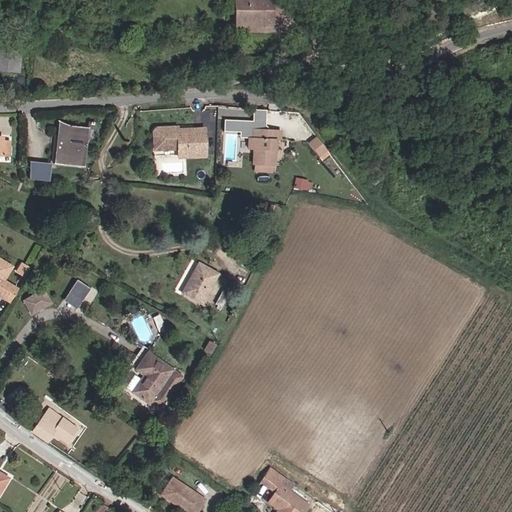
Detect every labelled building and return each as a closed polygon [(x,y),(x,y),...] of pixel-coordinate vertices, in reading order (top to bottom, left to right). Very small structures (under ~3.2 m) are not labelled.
[(233,0),(233,25),(263,26),(263,22),(272,22),(272,0),(233,0)] [(373,30),(369,74),(386,67),(388,32),(373,30)] [(487,63),(511,56),(511,43),(511,42),(484,48),(487,63)] [(14,47),(0,45),(0,69),(13,70),(14,47)] [(246,132),(245,148),(249,148),(271,149),(271,137),(274,137),(275,126),(250,125),(249,133),(246,132)] [(203,157),(202,131),(175,132),(168,132),(165,129),(153,130),(151,133),(151,151),(175,150),(175,158),(203,157)] [(60,148),(56,148),(54,167),(84,170),(88,133),(62,130),(60,148)] [(314,153),(321,147),(310,135),(307,138),(303,141),(314,153)] [(271,149),(249,148),(248,163),(272,163),(272,153),(270,153),(271,149)] [(151,151),(152,160),(175,158),(175,150),(151,151)] [(43,178),(44,170),(50,170),(51,166),(27,164),(26,176),(43,178)] [(49,184),(50,170),(44,170),(43,178),(26,176),(25,182),(49,184)] [(262,206),(255,205),(252,216),(259,217),(262,206)] [(264,218),(269,219),(273,209),(266,208),(264,218)] [(199,295),(215,265),(195,255),(179,285),(199,295)] [(10,266),(0,259),(0,295),(2,296),(9,284),(2,280),(10,266)] [(24,275),(28,267),(21,262),(15,271),(24,275)] [(76,278),(63,299),(78,308),(91,287),(76,278)] [(221,299),(227,286),(218,282),(212,295),(221,299)] [(16,288),(9,284),(2,296),(9,301),(16,288)] [(49,300),(41,288),(23,300),(31,312),(49,300)] [(205,355),(210,347),(202,342),(197,350),(205,355)] [(179,375),(144,351),(132,369),(141,375),(130,392),(147,403),(149,399),(156,404),(160,402),(179,375)] [(48,407),(32,431),(46,442),(53,430),(62,417),(48,407)] [(76,426),(62,417),(53,430),(66,440),(76,426)] [(265,465),(255,481),(269,491),(262,501),(274,510),(272,511),(297,511),(303,504),(275,483),(280,476),(265,465)] [(158,493),(182,511),(194,511),(203,501),(170,476),(158,493)]
